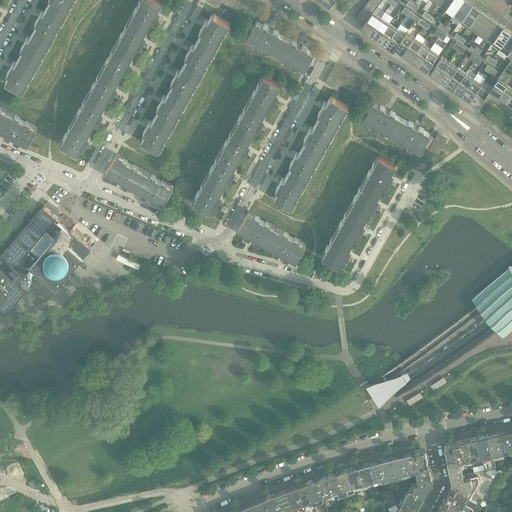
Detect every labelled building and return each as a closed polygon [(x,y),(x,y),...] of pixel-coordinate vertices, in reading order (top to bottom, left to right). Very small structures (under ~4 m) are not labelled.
[(50,0),(48,5),(65,15),(73,0),(50,0)] [(140,0),(131,17),(148,27),(152,20),(154,21),(159,14),(161,9),(159,8),(163,1),(160,0),(140,0)] [(223,0),(223,2),(240,11),(245,0),(223,0)] [(369,0),(357,19),(365,24),(373,12),(374,13),(382,0),(369,0)] [(440,0),(438,4),(446,9),(452,0),(440,0)] [(452,0),(446,9),(454,15),(464,0),(452,0)] [(464,0),(454,15),(461,20),(462,20),(472,5),(473,5),(474,4),(468,0),(464,0)] [(37,24),(34,31),(51,40),(65,15),(48,5),(44,12),(42,10),(35,22),(37,24)] [(460,22),(469,27),(480,10),(473,5),(472,5),(462,20),(461,20),(460,22)] [(480,10),(469,27),(476,33),(488,16),(480,10)] [(365,24),(361,29),(370,35),(382,18),(374,13),(373,12),(365,24)] [(198,39),(215,49),(230,23),(225,20),(213,13),(209,20),(206,19),(200,31),(202,32),(198,39)] [(476,33),(484,38),(496,21),(488,16),(476,33)] [(148,27),(131,17),(117,43),(134,52),(138,45),(140,47),(147,35),(145,33),(148,27)] [(370,35),(378,40),(390,24),(382,18),(370,35)] [(269,51),(276,54),(286,37),(269,27),(257,20),(247,38),(254,42),(253,44),(258,48),(260,45),(264,47),(262,50),(268,53),(269,51)] [(484,38),(492,44),(504,27),(496,21),(484,38)] [(390,24),(378,40),(386,46),(398,29),(390,24)] [(504,27),(492,44),(500,49),(511,32),(504,27)] [(406,35),(405,35),(398,29),(386,46),(394,52),(396,49),(395,49),(406,35)] [(20,56),(37,65),(51,40),(34,31),(30,37),(28,36),(21,48),(23,49),(20,56)] [(395,49),(396,49),(403,55),(415,38),(407,32),(405,35),(406,35),(395,49)] [(511,32),(500,49),(508,55),(511,49),(511,32)] [(286,37),(276,54),(283,58),(281,60),(287,64),(288,61),(292,63),(291,66),(297,69),(298,67),(305,70),(315,53),(286,37)] [(415,38),(403,55),(411,60),(423,44),(415,38)] [(188,58),(184,64),(201,74),(215,49),(198,39),(195,46),(192,44),(186,56),(188,58)] [(103,68),(120,77),(124,71),(126,72),(133,60),(131,59),(134,52),(117,43),(103,68)] [(423,44),(411,60),(419,66),(431,49),(423,44)] [(431,49),(419,66),(427,72),(439,55),(431,49)] [(37,65),(20,56),(16,62),(14,61),(9,69),(7,73),(9,74),(6,81),(23,91),(37,65)] [(430,74),(438,79),(450,62),(442,57),(430,74)] [(490,91),(499,97),(511,78),(511,62),(511,61),(490,90),(490,91)] [(458,68),(450,62),(438,79),(446,85),(458,68)] [(174,83),(170,90),(187,99),(201,74),(184,64),(180,71),(178,70),(171,82),(174,83)] [(344,79),(341,84),(358,94),(365,82),(337,67),(333,73),(344,79)] [(89,93),(106,103),(110,96),(112,97),(119,85),(117,84),(120,77),(103,68),(89,93)] [(446,85),(454,90),(466,74),(458,68),(446,85)] [(466,74),(454,90),(462,96),(474,79),(476,75),(468,70),(466,74)] [(328,77),(341,84),(344,79),(333,73),(331,72),(328,77)] [(250,100),(267,110),(271,103),(273,104),(278,97),(280,92),(277,91),(281,84),(264,74),(250,100)] [(341,84),(328,77),(325,83),(338,90),(341,84)] [(511,78),(499,97),(508,103),(511,97),(511,78)] [(482,85),(474,79),(462,96),(470,101),(482,85)] [(490,91),(490,90),(482,85),(470,101),(478,107),(490,91)] [(160,109),(156,115),(173,125),(187,99),(170,90),(166,97),(164,95),(157,107),(160,109)] [(89,93),(75,118),(92,128),(96,121),(98,123),(105,111),(102,109),(106,103),(89,93)] [(317,122),(334,131),(348,105),(343,103),(331,96),(327,103),(325,101),(318,113),(321,115),(317,122)] [(250,100),(236,125),(253,135),(257,128),(259,129),(266,117),(263,116),(267,110),(250,100)] [(386,132),(392,136),(402,118),(386,109),(373,102),(364,119),(370,123),(369,126),(375,129),(376,127),(380,129),(379,131),(385,134),(386,132)] [(0,127),(8,112),(0,107),(0,127)] [(8,112),(0,127),(0,129),(6,133),(4,135),(10,139),(11,136),(15,138),(14,141),(20,144),(21,141),(28,145),(37,129),(8,112)] [(173,125),(156,115),(152,122),(150,120),(146,128),(143,132),(146,134),(142,141),(159,150),(173,125)] [(92,128),(75,118),(61,144),(78,154),(82,146),(84,148),(87,144),(91,136),(88,134),(92,128)] [(402,118),(392,136),(399,139),(398,142),(404,145),(405,143),(409,145),(407,147),(413,150),(415,148),(421,152),(424,146),(431,135),(431,134),(402,118)] [(303,147),(320,156),(334,131),(317,122),(313,128),(311,127),(304,139),(307,140),(303,147)] [(236,125),(222,151),(239,160),(243,153),(245,155),(252,143),(249,141),(253,135),(236,125)] [(431,135),(424,146),(429,149),(438,154),(441,150),(442,148),(440,147),(445,138),(438,135),(439,133),(439,132),(436,138),(431,135)] [(292,165),(289,172),(306,181),(320,156),(303,147),(299,153),(297,152),(290,164),(292,165)] [(208,176),(225,185),(228,179),(231,180),(237,168),(235,167),(239,160),(222,151),(208,176)] [(128,185),(135,188),(144,171),(115,155),(106,172),(113,176),(112,178),(117,182),(119,179),(123,181),(121,184),(127,187),(128,185)] [(365,181),(382,190),(386,183),(388,185),(393,177),(395,173),(392,171),(396,164),(379,155),(365,181)] [(144,171),(135,188),(141,192),(140,194),(146,198),(147,195),(151,197),(150,200),(156,203),(157,201),(164,204),(173,187),(144,171)] [(306,181),(289,172),(285,179),(283,177),(278,185),(276,189),(278,191),(274,198),(291,207),(306,181)] [(225,185),(208,176),(193,201),(210,211),(214,204),(217,205),(223,193),(221,192),(225,185)] [(351,206),(368,215),(372,208),(374,210),(381,198),(378,196),(382,190),(365,181),(351,206)] [(44,205),(1,256),(19,271),(21,273),(49,297),(92,247),(87,243),(84,240),(72,229),(70,231),(58,221),(60,219),(44,205)] [(351,206),(337,231),(354,240),(358,234),(360,235),(367,223),(364,222),(368,215),(351,206)] [(261,242),(267,246),(277,229),(248,212),(238,229),(245,233),(244,236),(250,239),(251,237),(255,239),(254,241),(259,244),(261,242)] [(277,229),(267,246),(274,249),(273,252),(278,255),(280,253),(283,255),(282,257),(288,260),(289,258),(296,262),(306,245),(277,229)] [(354,240),(337,231),(323,257),(340,266),(343,259),(346,260),(353,248),(350,247),(354,240)] [(0,320),(26,290),(21,285),(14,280),(21,273),(19,271),(12,278),(8,274),(0,267),(0,320)] [(491,295),(478,305),(498,329),(501,327),(500,326),(501,325),(502,326),(507,322),(507,323),(511,318),(511,277),(505,283),(491,295)] [(498,329),(478,305),(469,312),(457,321),(439,335),(431,340),(420,348),(382,375),(383,376),(384,376),(388,382),(370,387),(380,403),(392,390),(396,396),(396,397),(407,391),(418,384),(432,376),(455,361),(470,350),(479,343),(498,329)] [(447,383),(444,377),(430,386),(434,391),(447,383)] [(423,398),(420,392),(407,401),(410,406),(423,398)] [(511,442),(509,430),(498,433),(503,454),(511,452),(511,442)] [(488,435),(493,456),(503,454),(498,433),(488,435)] [(488,435),(477,437),(482,459),(493,456),(488,435)] [(482,459),(477,437),(467,440),(471,461),(482,459)] [(461,463),(471,461),(467,440),(456,442),(461,463)] [(445,447),(451,476),(463,473),(461,463),(456,442),(445,444),(445,447)] [(425,449),(412,452),(417,473),(419,483),(432,481),(426,452),(425,451),(425,449)] [(412,452),(402,454),(407,475),(417,473),(412,452)] [(402,454),(391,457),(396,478),(407,475),(402,454)] [(391,457),(380,460),(386,481),(396,478),(391,457)] [(369,463),(375,484),(386,481),(380,460),(369,463)] [(375,484),(369,463),(359,466),(365,487),(375,484)] [(348,469),(355,490),(365,487),(359,466),(348,469)] [(348,469),(338,472),(344,493),(355,490),(348,469)] [(327,475),(334,496),(344,493),(338,472),(327,475)] [(463,473),(451,476),(453,484),(454,485),(470,493),(472,494),(479,481),(478,476),(465,479),(463,473)] [(327,475),(317,479),(324,499),(334,496),(327,475)] [(485,482),(496,488),(499,482),(488,476),(485,482)] [(317,479),(307,482),(314,503),(324,499),(317,479)] [(411,484),(409,488),(423,496),(432,481),(419,483),(411,484)] [(307,482),(296,486),(303,506),(314,503),(307,482)] [(448,494),(474,508),(477,503),(469,499),(469,500),(467,499),(470,493),(454,485),(453,485),(452,486),(450,488),(451,490),(448,494)] [(303,506),(296,486),(286,489),(293,510),(303,506)] [(423,496),(409,488),(404,498),(418,506),(423,496)] [(276,493),(282,511),(288,511),(293,510),(286,489),(276,493)] [(282,511),(276,493),(266,497),(271,511),(282,511)] [(444,503),(443,503),(458,511),(459,511),(462,506),(464,508),(470,511),(471,511),(474,508),(448,494),(446,498),(445,499),(443,501),(444,503)] [(255,501),(259,511),(271,511),(266,497),(255,501)] [(414,511),(418,506),(404,498),(398,507),(406,511),(414,511)] [(245,505),(247,511),(259,511),(255,501),(245,505)] [(458,511),(443,503),(443,504),(441,505),(440,507),(440,509),(438,511),(458,511)]
